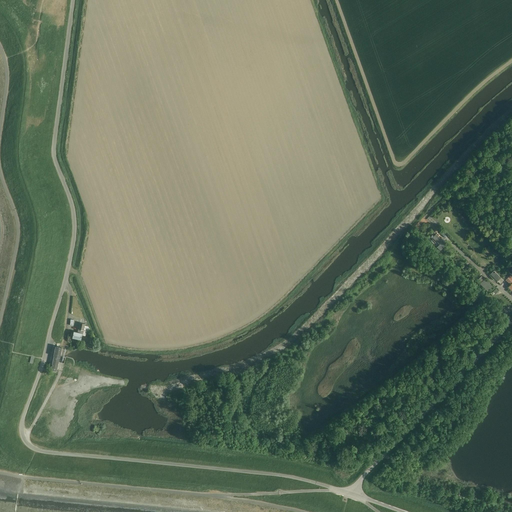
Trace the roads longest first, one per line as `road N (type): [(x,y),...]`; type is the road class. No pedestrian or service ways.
road 1 (unclassified): [(348,492),(272,474),(37,451),(23,438),(73,236),(54,146),(74,0)]
road 2 (unclassified): [(511,322),(348,492)]
